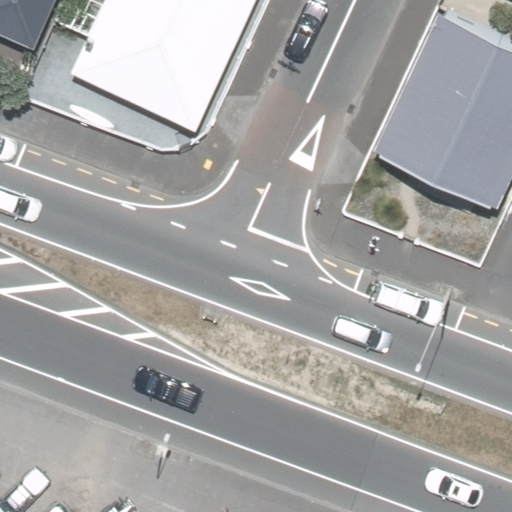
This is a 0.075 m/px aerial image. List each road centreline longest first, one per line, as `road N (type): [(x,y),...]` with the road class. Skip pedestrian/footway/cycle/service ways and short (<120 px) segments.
road 1 (primary): [(510,511),(0,320)]
road 2 (primary): [(231,269),(511,371)]
road 3 (residential): [(350,0),(231,269)]
road 4 (primary): [(0,185),(231,269)]
